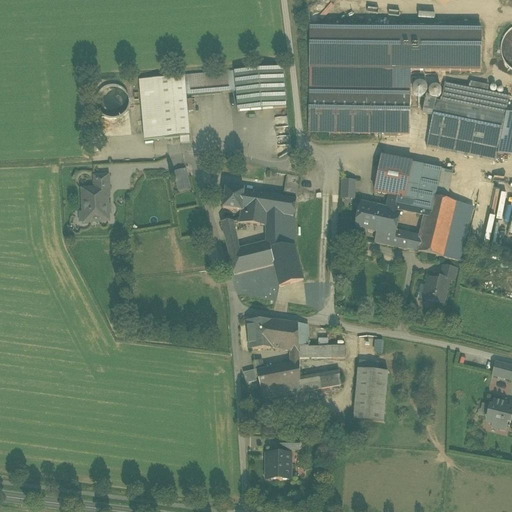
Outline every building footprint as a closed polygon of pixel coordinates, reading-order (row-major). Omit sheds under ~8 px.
[(411,71),(480,72),(481,29),(478,29),(461,29),(311,27),(310,70),(411,71)] [(511,28),(508,31),(503,39),(500,48),(502,58),(507,66),(511,69),(511,28)] [(235,73),(238,113),(286,109),(283,69),(235,73)] [(410,94),(411,71),(310,70),(310,92),(410,93),(410,94)] [(186,97),(236,93),(234,73),(185,77),(186,97)] [(164,139),(180,138),(190,137),(186,97),(185,77),(159,79),(164,139)] [(144,141),(164,139),(159,79),(139,81),(144,141)] [(468,88),(487,92),(489,85),(470,81),(468,88)] [(422,83),(417,83),(413,87),(413,93),(417,97),(423,96),(427,92),(427,87),(422,83)] [(445,83),(444,88),(508,102),(509,97),(487,92),(468,88),(445,83)] [(115,119),(121,118),(126,114),(130,108),(131,101),(129,95),(125,89),(119,86),(112,85),(106,87),(100,91),(97,97),(96,104),(98,110),(102,115),(108,119),(115,119)] [(440,97),(441,93),(439,89),(435,87),(431,88),(429,91),(429,96),(432,99),(436,99),(440,97)] [(429,137),(498,151),(505,119),(506,114),(508,102),(444,88),(441,103),(436,101),(433,117),(429,137)] [(309,134),(409,136),(410,94),(410,93),(310,92),(309,134)] [(432,99),(429,96),(427,97),(423,116),(433,117),(436,101),(436,99),(432,99)] [(511,146),(511,120),(505,119),(498,151),(497,155),(510,158),(511,146)] [(498,151),(429,137),(426,148),(495,163),(497,155),(498,151)] [(375,194),(404,200),(412,164),(382,158),(375,194)] [(423,167),(412,164),(404,200),(404,202),(407,202),(415,204),(419,184),(423,167)] [(423,167),(419,184),(437,188),(435,199),(447,202),(453,173),(423,167)] [(190,188),(186,169),(173,172),(178,191),(190,188)] [(94,190),(94,191),(107,190),(110,190),(109,176),(93,177),(94,190)] [(301,178),(287,176),(284,195),(298,197),(301,178)] [(355,183),(343,182),(342,200),(354,201),(355,183)] [(431,198),(435,199),(437,188),(419,184),(415,204),(413,214),(413,215),(426,218),(431,198)] [(239,223),(247,224),(251,193),(237,191),(238,188),(235,188),(235,191),(226,189),(223,209),(241,212),(239,223)] [(91,213),(92,223),(109,222),(107,190),(94,191),(94,190),(82,190),(83,212),(90,212),(90,213),(91,213)] [(247,224),(265,227),(266,227),(268,213),(293,218),(296,200),(251,193),(247,224)] [(407,251),(409,241),(395,237),(396,232),(401,211),(405,212),(407,202),(404,202),(390,198),(387,210),(381,208),(375,234),(377,234),(375,244),(407,251)] [(456,204),(447,202),(435,199),(431,198),(426,218),(422,237),(420,243),(418,253),(418,254),(442,259),(456,204)] [(415,204),(407,202),(405,212),(413,214),(415,204)] [(355,229),(375,234),(381,208),(361,204),(355,229)] [(473,208),(456,204),(442,259),(460,263),(473,208)] [(84,223),(92,223),(91,213),(90,213),(90,212),(83,212),(84,223)] [(265,227),(269,242),(274,266),(279,287),(303,280),(294,247),(294,218),(293,218),(268,213),(266,227),(265,227)] [(221,223),(223,232),(235,231),(234,223),(221,223)] [(235,231),(223,232),(225,240),(237,239),(235,231)] [(422,237),(396,232),(395,237),(409,241),(420,243),(422,237)] [(234,275),(274,266),(269,242),(239,250),(237,239),(225,240),(234,275)] [(407,251),(418,253),(420,243),(409,241),(407,251)] [(448,281),(454,283),(457,271),(443,268),(440,279),(448,281)] [(424,301),(443,305),(448,281),(440,279),(433,277),(432,280),(429,279),(427,287),(424,301)] [(417,299),(424,301),(427,287),(420,286),(417,299)] [(246,321),(249,350),(271,349),(269,331),(274,331),(273,321),(246,321)] [(290,352),(290,360),(299,359),(331,358),(331,359),(345,358),(345,347),(328,347),(327,347),(319,347),(309,347),(308,326),(298,324),(273,321),(274,331),(269,331),(271,349),(290,352)] [(327,347),(328,347),(328,339),(318,339),(319,347),(327,347)] [(382,341),(374,341),(374,354),(382,354),(382,341)] [(299,366),(299,359),(290,360),(290,365),(285,366),(285,368),(299,366)] [(254,362),(256,371),(267,369),(265,364),(262,364),(261,360),(254,362)] [(359,361),(358,370),(378,372),(379,363),(359,361)] [(492,377),(511,382),(511,377),(511,366),(495,362),(492,377)] [(256,371),(263,399),(341,386),(339,372),(319,375),(300,378),(299,366),(285,368),(285,366),(267,369),(256,371)] [(243,373),(246,384),(256,381),(254,370),(243,373)] [(354,420),(383,423),(388,373),(378,372),(358,370),(354,420)] [(491,427),(506,431),(508,422),(511,422),(511,417),(511,416),(511,402),(510,402),(508,408),(506,407),(507,403),(494,400),(492,406),(490,405),(487,415),(494,417),(492,425),(491,427)] [(487,415),(490,405),(482,403),(479,413),(487,415)] [(485,423),(492,425),(494,417),(487,415),(485,423)] [(281,450),(299,450),(299,441),(281,441),(281,450)] [(271,479),(290,480),(290,455),(266,455),(266,470),(271,470),(271,479)]
